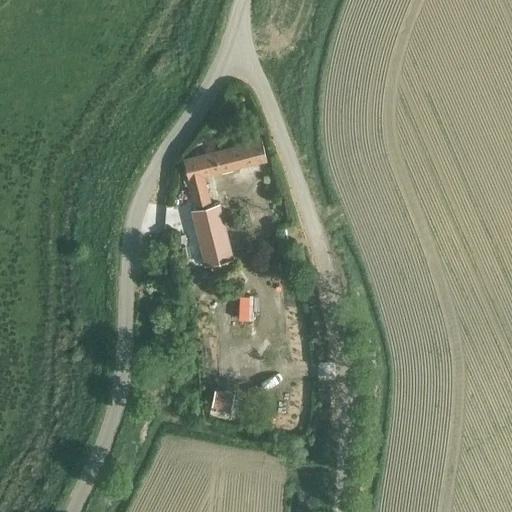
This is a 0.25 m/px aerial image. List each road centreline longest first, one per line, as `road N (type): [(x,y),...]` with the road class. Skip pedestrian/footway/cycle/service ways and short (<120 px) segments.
road 1 (unclassified): [(72,511),(123,387),(135,216),(228,55)]
road 2 (unclassified): [(228,55),(254,73),(332,292),(347,387),(341,511)]
